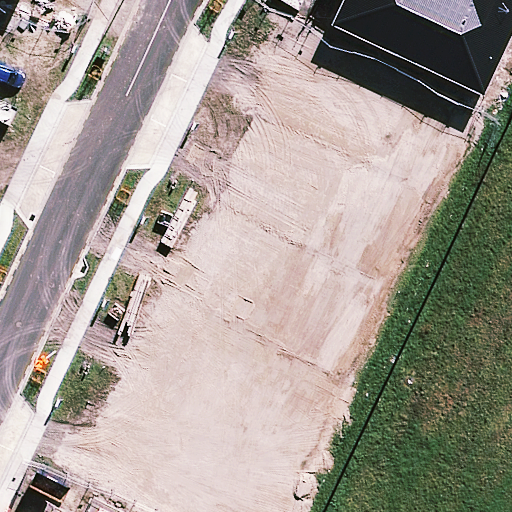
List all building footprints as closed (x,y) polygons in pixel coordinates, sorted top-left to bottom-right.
[(0,0),(0,47),(7,33),(13,35),(29,0),(0,0)] [(511,0),(346,0),(339,15),(487,83),(511,29),(511,0)] [(332,98),(322,129),(392,162),(415,115),(433,121),(452,82),(312,18),(295,59),(337,78),(331,89),(332,98)] [(408,175),(270,111),(251,151),(293,170),(283,193),(287,194),(275,221),(348,258),(372,208),(388,216),(408,175)] [(245,287),(232,315),(304,348),(327,299),(345,308),(364,268),(227,204),(207,245),(249,265),(240,284),(245,287)] [(322,362),(180,296),(158,342),(202,362),(195,376),(203,379),(190,408),(260,441),(280,398),(301,408),(322,362)] [(277,455),(138,393),(120,433),(159,450),(151,468),(157,470),(141,504),(159,511),(228,511),(238,491),(257,499),(277,455)] [(131,511),(101,498),(94,511),(74,511),(54,502),(49,511),(131,511)]
